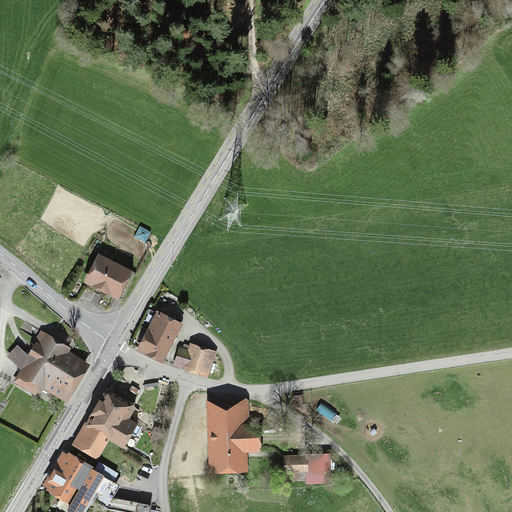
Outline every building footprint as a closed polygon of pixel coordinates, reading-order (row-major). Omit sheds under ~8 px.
[(127,272),(100,259),(90,279),(117,293),(127,272)] [(160,359),(169,342),(171,342),(180,325),(158,313),(139,348),(150,354),(160,359)] [(42,383),(64,398),(86,362),(66,349),(66,348),(46,336),(47,335),(41,331),(36,339),(37,340),(28,355),(18,346),(10,354),(26,369),(18,383),(35,393),(42,383)] [(216,352),(190,344),(189,349),(180,346),(175,364),(208,375),(216,352)] [(90,425),(77,446),(98,459),(108,442),(110,438),(123,446),(138,423),(129,417),(135,406),(108,390),(88,423),(90,425)] [(209,435),(216,435),(217,465),(240,465),(239,448),(259,447),(259,446),(258,426),(258,425),(250,425),(249,416),(248,416),(248,403),(237,403),(237,399),(208,400),(209,435)] [(72,511),(79,511),(102,474),(70,455),(50,487),(73,501),(68,509),(72,511)] [(293,472),(329,471),(329,456),(284,457),(284,473),(293,472)]
